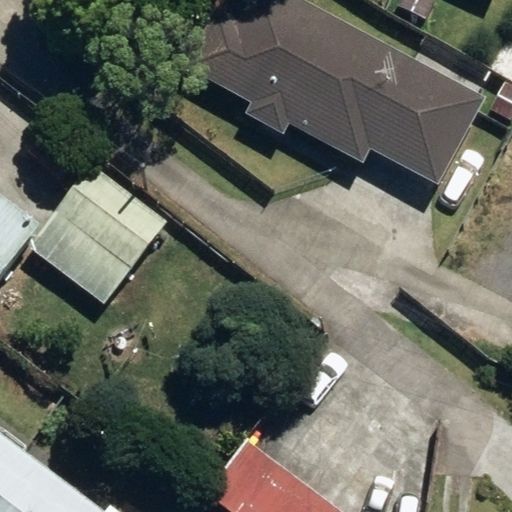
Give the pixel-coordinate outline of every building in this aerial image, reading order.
[(283,148),(290,135),(364,176),(371,164),(430,197),(478,111),(277,0),(220,0),(180,74),(250,113),(242,126),(283,148)] [(511,42),(506,39),(487,73),(511,87),(511,42)] [(106,314),(164,233),(87,178),(29,260),(106,314)] [(0,289),(37,238),(0,211),(0,289)] [(0,511),(79,511),(0,451),(0,511)] [(322,511),(249,455),(208,507),(214,511),(322,511)]
